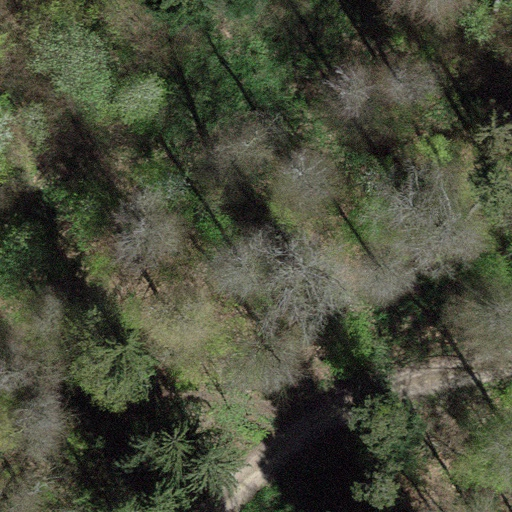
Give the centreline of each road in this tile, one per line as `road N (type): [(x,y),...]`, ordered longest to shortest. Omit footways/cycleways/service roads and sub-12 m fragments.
road 1 (track): [(511,352),(324,399)]
road 2 (track): [(324,399),(215,511)]
